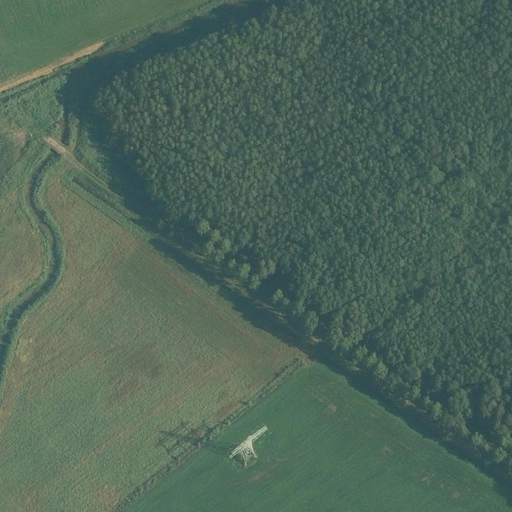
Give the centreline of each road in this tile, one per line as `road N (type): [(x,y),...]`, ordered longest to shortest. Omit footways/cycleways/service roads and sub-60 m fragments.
road 1 (track): [(511,462),(73,156)]
road 2 (track): [(73,156),(75,134),(99,93),(330,0)]
road 3 (track): [(0,87),(212,0)]
